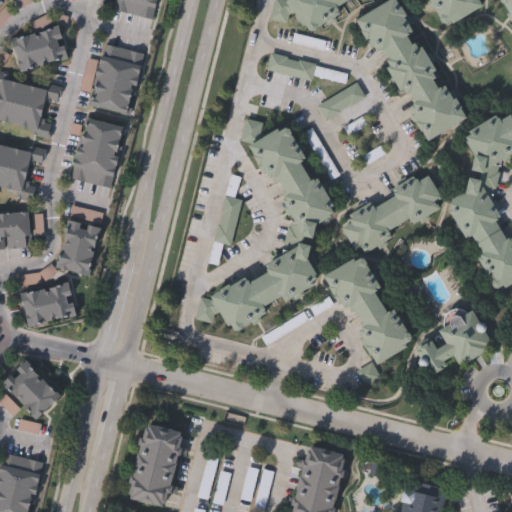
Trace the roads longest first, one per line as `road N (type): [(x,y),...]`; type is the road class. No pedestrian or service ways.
road 1 (tertiary): [(126,366),(511,462)]
road 2 (tertiary): [(126,366),(217,0)]
road 3 (residential): [(0,264),(43,252),(55,235),(66,123),(95,0)]
road 4 (tertiary): [(190,0),(127,261)]
road 5 (tertiary): [(101,359),(66,511)]
